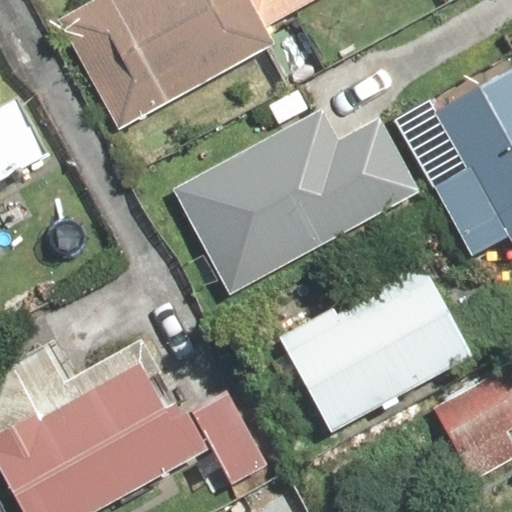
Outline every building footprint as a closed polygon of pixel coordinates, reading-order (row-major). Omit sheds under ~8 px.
[(97,0),(56,23),(116,131),(274,43),(266,28),(316,0),(97,0)] [(279,135),(172,192),(228,297),(421,194),(377,111),(420,89),(393,38),(264,107),(279,135)] [(511,74),(434,117),(462,169),(429,187),(469,260),(510,238),(511,241),(511,74)] [(0,184),(51,156),(18,97),(0,107),(0,184)] [(334,308),(276,339),(328,436),(466,361),(411,259),(396,267),(383,243),(355,258),(366,281),(363,304),(338,316),(334,308)] [(0,390),(0,477),(19,511),(96,511),(206,451),(225,486),(261,466),(225,401),(192,419),(146,337),(58,386),(47,365),(0,390)] [(511,362),(430,411),(473,481),(511,457),(511,445),(506,436),(511,432),(511,362)]
